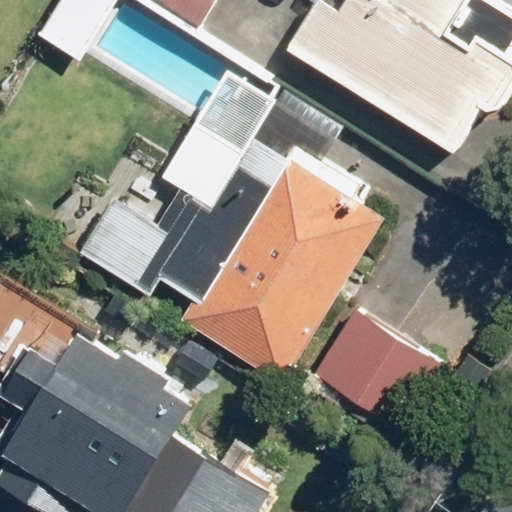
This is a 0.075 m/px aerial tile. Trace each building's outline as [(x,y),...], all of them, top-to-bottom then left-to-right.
[(164,0),(108,0),(83,40),(216,126),(258,61),(202,25),(164,0)] [(180,0),(207,16),(216,0),(180,0)] [(511,11),(493,0),(325,0),(298,44),(463,147),(511,70),(511,11)] [(200,320),(295,378),(395,217),(299,158),(200,320)] [(450,361),(361,308),(322,373),(412,426),(450,361)] [(208,397),(91,327),(14,453),(107,509),(105,511),(261,511),(276,487),(185,436),(208,397)]
